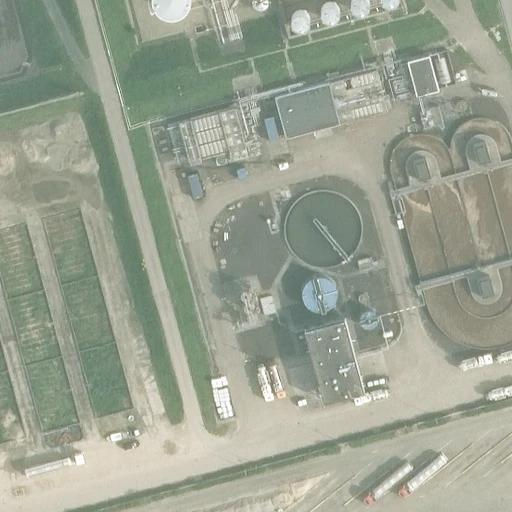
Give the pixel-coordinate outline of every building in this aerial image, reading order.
[(429,56),(407,61),(416,96),(438,90),(429,56)] [(370,74),(340,78),(342,91),(371,87),(370,74)] [(329,83),(274,97),(285,138),(340,124),(329,83)] [(236,105),(178,120),(191,165),(202,162),(201,158),(229,150),(231,158),(249,152),(236,105)] [(438,106),(419,112),(423,129),(439,125),(440,128),(444,127),(438,106)] [(486,140),(474,143),(479,162),(491,159),(486,140)] [(426,155),(413,159),(419,179),(431,176),(426,155)] [(337,287),(337,286),(336,279),(332,273),(326,270),(319,269),(315,269),(311,271),(307,274),(304,279),(303,286),(304,292),(308,298),(312,301),(319,303),(326,302),(331,299),(335,294),(337,291),(337,287)] [(490,275),(477,278),(482,296),(495,293),(490,275)] [(77,425),(47,287),(9,295),(39,433),(77,425)] [(130,410),(106,289),(69,296),(92,417),(130,410)] [(345,307),(306,318),(325,391),(365,380),(345,307)] [(359,334),(364,350),(392,342),(388,327),(359,334)]
